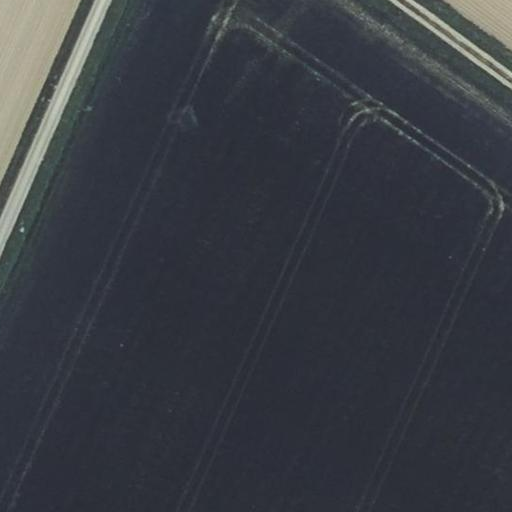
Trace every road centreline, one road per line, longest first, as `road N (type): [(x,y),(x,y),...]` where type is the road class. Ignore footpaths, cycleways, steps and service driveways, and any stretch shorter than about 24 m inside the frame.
road 1 (unclassified): [(0,241),(106,0)]
road 2 (track): [(511,81),(400,0)]
